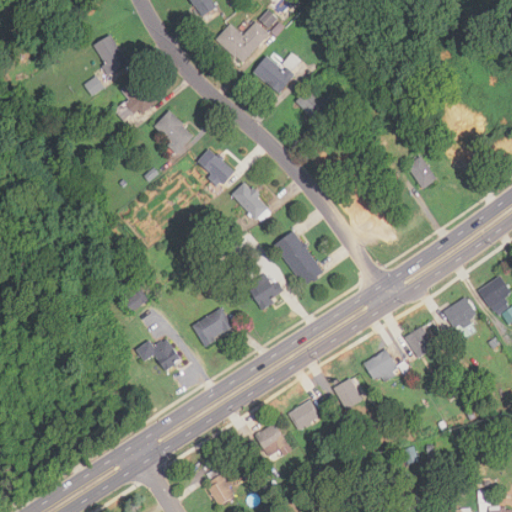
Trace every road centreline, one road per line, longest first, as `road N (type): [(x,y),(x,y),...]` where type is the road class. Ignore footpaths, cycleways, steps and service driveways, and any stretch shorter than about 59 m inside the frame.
road 1 (primary): [(382,286),(28,511)]
road 2 (residential): [(393,302),(300,172),(195,75),(142,0)]
road 3 (primary): [(66,511),(393,302)]
road 4 (primary): [(511,195),(382,286)]
road 5 (primary): [(393,302),(511,219)]
